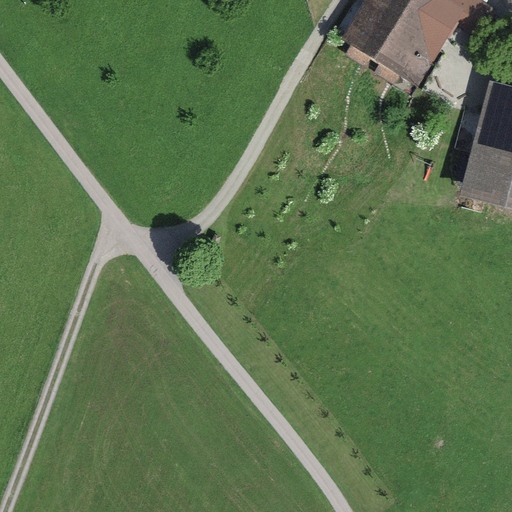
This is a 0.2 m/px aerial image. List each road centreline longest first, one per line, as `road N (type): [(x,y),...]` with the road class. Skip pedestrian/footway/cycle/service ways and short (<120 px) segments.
road 1 (unclassified): [(117,221),(347,511)]
road 2 (unclassified): [(117,221),(12,511)]
road 3 (unclassified): [(0,65),(117,221)]
